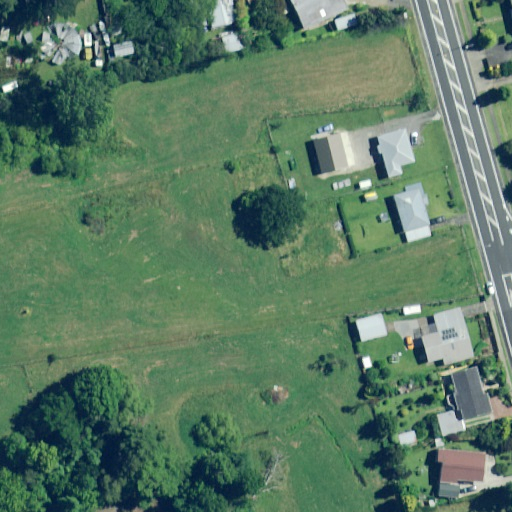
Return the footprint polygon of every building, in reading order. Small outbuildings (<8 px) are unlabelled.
[(118,0),(102,0),(104,11),(119,9),(118,0)] [(233,25),(230,0),(209,0),(212,27),(233,25)] [(347,11),(341,0),(288,0),(304,31),(347,11)] [(90,47),(91,40),(90,33),(87,26),(82,21),(76,18),(69,16),(62,17),(56,20),(51,25),(47,31),(46,38),(47,45),(50,51),(54,57),(60,60),(67,62),(74,61),(81,58),(86,53),(90,47)] [(241,50),(239,34),(221,37),(224,53),(241,50)] [(413,162),(405,130),(376,137),(387,178),(401,174),(399,166),(413,162)] [(431,235),(417,189),(393,196),(406,243),(431,235)] [(472,357),(460,309),(433,316),(438,333),(420,338),(427,363),(442,359),(443,365),(472,357)] [(386,335),(380,315),(355,321),(360,342),(386,335)] [(443,372),(454,411),(435,416),(439,434),(497,418),(495,412),(488,384),(481,386),(475,363),(443,372)] [(416,442),(414,432),(398,436),(400,446),(416,442)] [(439,498),(464,500),(465,484),(484,485),(486,453),(436,449),(435,463),(441,463),(439,498)]
